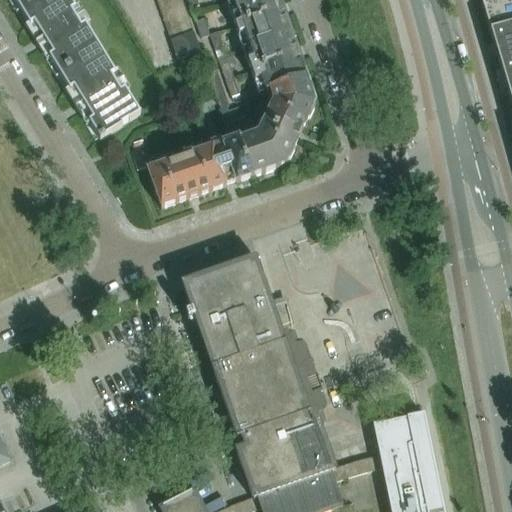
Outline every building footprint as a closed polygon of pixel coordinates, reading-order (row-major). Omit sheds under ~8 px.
[(13,0),(20,11),(37,0),(13,0)] [(37,0),(20,11),(59,75),(100,50),(69,0),(37,0)] [(156,0),(160,9),(182,1),(181,0),(156,0)] [(197,0),(186,0),(190,11),(200,7),(197,0)] [(231,17),(235,27),(281,11),(276,0),(241,0),(232,3),(237,15),(231,17)] [(511,0),(479,0),(492,44),(493,44),(497,61),(498,62),(511,113),(511,0)] [(164,20),(186,12),(182,1),(160,9),(164,20)] [(243,35),(248,48),(288,33),(281,11),(235,27),(238,37),(243,35)] [(168,31),(190,23),(186,12),(164,20),(168,31)] [(201,40),(210,37),(204,21),(195,24),(201,40)] [(190,23),(168,31),(172,42),(194,34),(190,23)] [(296,56),(288,33),(248,48),(253,61),(247,63),(250,73),(296,56)] [(178,61),(200,54),(194,34),(172,42),(178,61)] [(210,37),(216,54),(224,51),(218,35),(210,37)] [(140,116),(100,50),(59,75),(99,141),(122,128),(121,127),(140,116)] [(264,94),(269,92),(305,80),(296,56),(250,73),(254,82),(259,80),(264,94)] [(211,60),(202,63),(206,73),(215,70),(211,60)] [(226,84),(235,81),(229,64),(220,67),(226,84)] [(215,70),(206,73),(209,83),(218,80),(215,70)] [(218,80),(209,83),(213,92),(221,89),(218,80)] [(272,104),(262,124),(298,142),(314,107),(305,81),(305,80),(269,92),(269,94),(272,104)] [(235,81),(226,84),(232,99),(240,96),(236,84),(235,81)] [(216,101),(224,98),(221,89),(213,92),(216,101)] [(216,101),(219,111),(228,108),(224,98),(216,101)] [(250,109),(250,106),(229,113),(233,123),(247,118),(250,109)] [(285,168),(298,142),(262,124),(256,137),(239,142),(253,179),(285,168)] [(238,138),(191,154),(206,196),(253,179),(239,142),(238,138)] [(143,143),(133,146),(131,155),(137,174),(146,171),(140,153),(143,143)] [(160,212),(206,196),(191,154),(146,170),(160,212)] [(318,425),(308,428),(304,418),(309,416),(283,343),(279,345),(251,265),(187,288),(195,311),(181,316),(201,371),(211,368),(237,441),(241,440),(245,451),(236,454),(252,500),(242,503),(234,507),(222,511),(204,511),(194,492),(191,494),(185,482),(167,492),(173,503),(159,511),(428,511),(424,494),(428,493),(419,449),(415,450),(410,423),(413,422),(413,421),(409,421),(407,410),(375,417),(377,428),(373,429),(379,458),(359,463),(347,466),(334,471),(318,425)] [(0,467),(10,463),(0,441),(0,467)]
